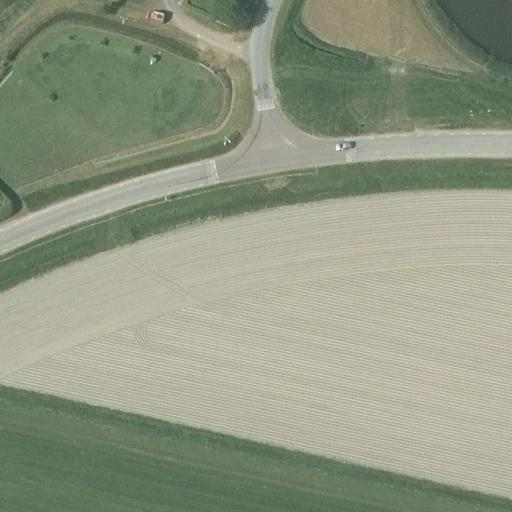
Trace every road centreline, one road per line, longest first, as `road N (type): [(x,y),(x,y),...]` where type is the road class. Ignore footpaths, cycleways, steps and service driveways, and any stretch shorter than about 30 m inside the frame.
road 1 (secondary): [(0,242),(167,182),(274,159)]
road 2 (secondary): [(511,143),(274,159)]
road 3 (unclassified): [(274,159),(257,40),(272,0)]
